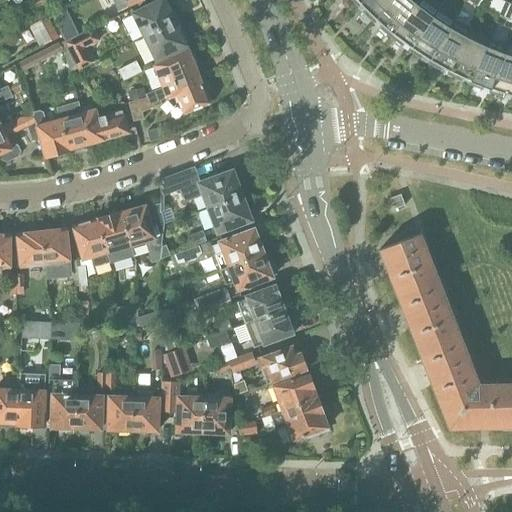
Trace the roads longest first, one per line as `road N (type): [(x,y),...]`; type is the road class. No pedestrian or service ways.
road 1 (tertiary): [(413,494),(0,481)]
road 2 (residential): [(221,0),(258,90),(255,118),(97,183),(0,198)]
road 3 (tertiary): [(370,353),(319,219),(304,125)]
road 4 (unclassified): [(348,124),(511,151)]
road 5 (tertiary): [(436,494),(401,403),(370,353)]
road 6 (tertiary): [(370,353),(380,410),(413,494)]
road 7 (tertiary): [(304,125),(261,0)]
